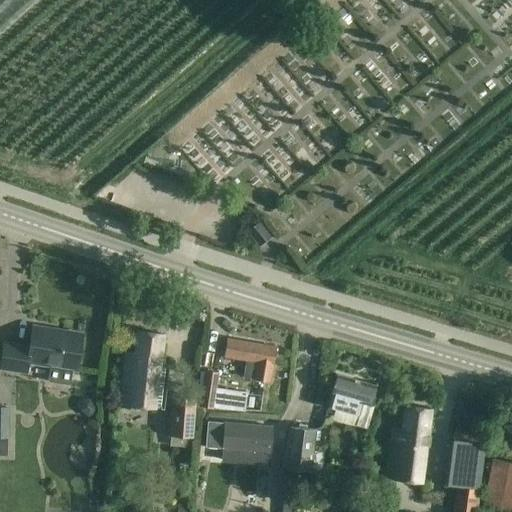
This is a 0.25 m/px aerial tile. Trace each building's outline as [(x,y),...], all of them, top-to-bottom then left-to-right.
[(258,223),(247,231),(259,245),(269,236),(258,223)] [(0,362),(0,368),(23,373),(25,364),(26,359),(51,363),(50,368),(48,382),(58,384),(69,386),(73,367),(77,367),(79,355),(82,335),(32,327),(29,347),(3,343),(0,362)] [(117,403),(163,408),(163,403),(172,404),(166,447),(170,447),(190,448),(196,401),(173,398),(164,397),(168,365),(159,364),(163,335),(137,331),(134,353),(123,352),(117,403)] [(245,361),(242,378),(269,382),(272,366),(273,365),(276,348),(226,339),(223,357),(245,361)] [(205,370),(200,407),(212,408),(218,373),(205,370)] [(362,404),(370,405),(375,386),(336,375),(327,406),(334,408),(331,420),(355,426),(359,415),(362,404)] [(250,410),(251,391),(217,388),(216,408),(250,410)] [(82,400),(78,404),(79,411),(87,417),(93,416),(97,412),(96,405),(89,399),(82,400)] [(0,406),(0,455),(7,456),(7,438),(9,438),(9,422),(9,406),(0,406)] [(392,430),(390,450),(386,479),(421,484),(431,409),(405,406),(401,431),(392,430)] [(207,422),(205,442),(204,447),(218,449),(219,443),(223,443),(222,460),(267,464),(270,427),(207,422)] [(314,430),(290,427),(284,470),(320,473),(323,453),(312,451),(314,430)] [(477,489),(484,444),(485,435),(451,431),(444,488),(453,489),(450,511),(477,511),(481,489),(477,489)] [(511,511),(511,463),(493,460),(482,511),(501,511),(511,511)] [(176,511),(186,511),(188,504),(178,503),(176,511)] [(350,511),(360,511),(361,504),(351,503),(350,511)]
